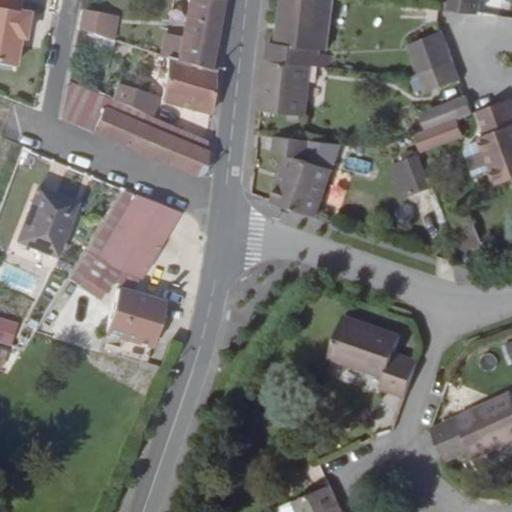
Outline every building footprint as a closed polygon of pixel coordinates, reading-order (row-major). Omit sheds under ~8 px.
[(0,0),(0,64),(13,67),(18,38),(22,39),(27,13),(19,12),(20,0),(0,0)] [(211,67),(224,0),(190,0),(186,48),(166,42),(165,52),(170,54),(211,67)] [(267,64),(313,69),(330,71),(331,57),(318,56),(319,49),(323,49),(329,0),(282,0),(279,24),(284,24),(283,34),(278,33),(277,44),(270,44),(267,64)] [(452,0),(450,11),(479,16),(482,0),(452,0)] [(79,26),(77,34),(100,41),(102,33),(79,26)] [(417,46),(427,74),(454,64),(443,36),(417,46)] [(164,94),(213,108),(218,69),(211,67),(170,54),(164,94)] [(267,64),(262,114),(306,120),(313,69),(267,64)] [(433,89),(459,79),(454,64),(427,74),(433,89)] [(69,77),(62,115),(196,172),(206,169),(209,137),(151,112),(120,98),(69,77)] [(120,98),(151,112),(158,92),(126,82),(120,98)] [(428,115),(434,131),(442,128),(459,122),(474,116),(468,100),(428,115)] [(501,186),(511,181),(511,101),(480,114),(489,136),(482,139),(483,142),(471,146),(468,153),(475,170),(473,171),(476,178),(479,179),(485,177),(484,175),(495,171),(501,186)] [(442,128),(449,145),(465,138),(459,122),(442,128)] [(417,138),(424,155),(449,145),(442,128),(434,131),(417,138)] [(289,159),(274,205),(317,219),(333,171),(308,164),(310,144),(275,140),(273,157),(289,159)] [(420,158),(394,169),(407,202),(432,191),(420,158)] [(407,202),(394,169),(385,173),(397,206),(407,202)] [(75,206),(38,192),(17,244),(55,258),(75,206)] [(181,220),(124,195),(83,260),(96,265),(79,291),(94,299),(100,290),(107,295),(121,274),(142,280),(181,220)] [(474,220),(469,221),(478,245),(462,251),(464,255),(485,248),(474,220)] [(469,221),(453,227),(462,251),(478,245),(469,221)] [(163,307),(117,292),(106,337),(152,350),(163,307)] [(0,342),(9,345),(14,321),(0,317),(0,342)] [(409,402),(423,365),(399,356),(405,338),(349,318),(333,362),(389,381),(385,393),(409,402)] [(511,397),(436,433),(450,465),(475,454),(479,462),(511,446),(511,397)] [(343,511),(334,491),(296,508),(297,511),(343,511)]
